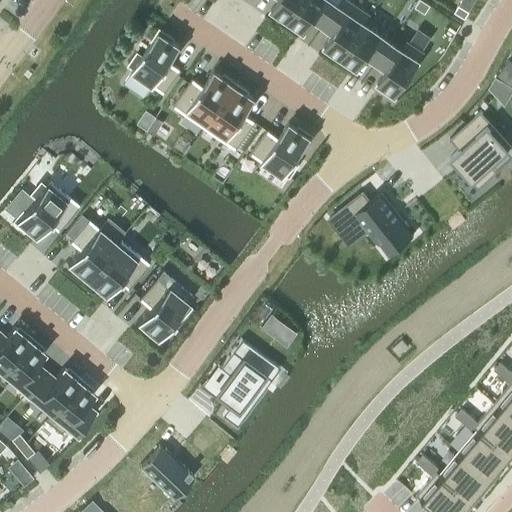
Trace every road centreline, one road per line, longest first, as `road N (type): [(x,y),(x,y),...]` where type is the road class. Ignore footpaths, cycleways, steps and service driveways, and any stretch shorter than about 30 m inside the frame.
road 1 (residential): [(151,404),(322,183),(373,148)]
road 2 (residential): [(183,20),(373,148)]
road 3 (residential): [(373,148),(448,101),(511,4)]
road 4 (residential): [(0,280),(151,404)]
road 5 (residential): [(38,511),(151,404)]
